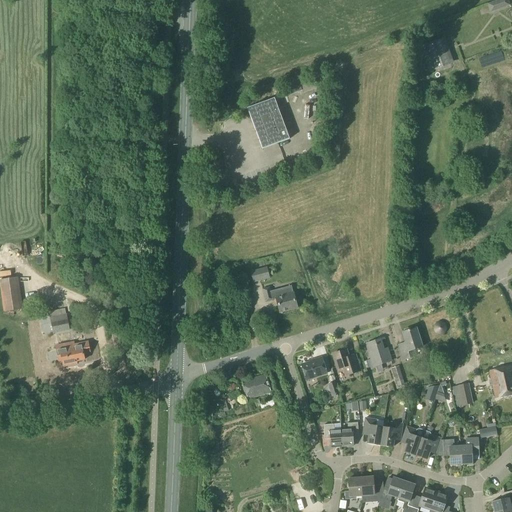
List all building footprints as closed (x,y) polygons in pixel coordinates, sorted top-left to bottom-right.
[(490,13),(510,6),(507,0),(498,0),(487,4),(490,13)] [(441,41),(422,48),(431,72),(450,64),(441,41)] [(289,96),(302,91),(300,85),(287,90),(289,96)] [(262,149),(289,139),(274,98),(247,108),(262,149)] [(0,283),(4,312),(19,310),(14,278),(0,280),(0,283)] [(265,303),(273,301),(269,287),(261,289),(265,303)] [(290,293),(289,287),(282,289),(284,297),(276,299),(280,313),(297,308),(293,292),(290,293)] [(53,334),(69,331),(66,314),(49,318),(53,334)] [(403,360),(415,357),(413,350),(422,347),(416,328),(402,332),(406,346),(399,348),(403,360)] [(385,353),(381,340),(366,344),(371,360),(373,359),(376,366),(391,362),(388,352),(385,353)] [(90,352),(88,342),(74,345),(73,343),(56,346),(60,363),(63,363),(64,367),(77,364),(77,361),(85,360),(83,353),(90,352)] [(351,362),(347,351),(333,355),(337,370),(343,368),(345,376),(361,371),(358,360),(351,362)] [(13,369),(24,368),(22,357),(12,358),(13,369)] [(307,380),(327,374),(322,358),(314,361),(314,362),(302,365),(307,380)] [(397,387),(402,386),(404,385),(399,366),(392,368),(397,387)] [(496,399),(511,395),(511,366),(490,371),(496,399)] [(248,399),(271,392),(266,375),(242,382),(248,399)] [(332,397),(339,395),(335,382),(328,385),(332,397)] [(461,407),(473,404),(468,384),(457,386),(457,387),(451,388),(455,407),(461,406),(461,407)] [(442,402),(445,394),(444,394),(441,386),(439,385),(434,400),(442,402)] [(428,388),(426,395),(435,398),(439,386),(428,388)] [(237,416),(255,410),(252,402),(242,406),(243,408),(235,410),(237,416)] [(380,445),(383,428),(376,426),(377,420),(364,418),(362,430),(369,431),(368,443),(380,445)] [(485,420),(478,421),(479,429),(486,428),(485,420)] [(383,428),(380,445),(393,447),(395,435),(401,436),(403,424),(391,422),(389,429),(383,428)] [(340,430),(342,447),(354,446),(353,438),(358,437),(357,423),(347,424),(348,430),(340,430)] [(342,447),(340,430),(334,431),(333,425),(323,425),(324,440),(330,439),(331,448),(342,447)] [(416,455),(424,431),(418,429),(416,430),(406,427),(402,438),(409,440),(405,452),(416,455)] [(480,439),(497,435),(495,427),(479,431),(480,439)] [(424,431),(416,455),(428,459),(432,448),(437,450),(441,439),(431,435),(430,433),(424,431)] [(460,447),(461,464),(473,464),(472,457),(479,456),(478,438),(465,439),(465,446),(460,447)] [(461,464),(460,447),(454,447),(453,440),(443,441),(444,453),(450,452),(451,465),(461,464)] [(360,478),(362,496),(362,503),(379,502),(381,494),(374,495),(373,477),(360,478)] [(398,498),(404,481),(393,477),(389,489),(384,487),(380,499),(390,502),(392,496),(398,498)] [(355,496),(362,496),(360,478),(348,479),(349,492),(345,492),(345,500),(355,499),(355,496)] [(411,511),(413,508),(408,506),(415,485),(404,481),(398,498),(397,501),(403,503),(401,510),(402,510),(401,511),(411,511)] [(430,509),(436,492),(425,488),(419,505),(430,509)] [(497,511),(511,509),(511,508),(511,491),(503,493),(504,499),(492,502),(494,511),(497,511)] [(430,509),(428,511),(447,511),(450,507),(446,506),(445,504),(447,496),(436,492),(430,509)] [(416,508),(420,496),(415,494),(411,506),(416,508)]
